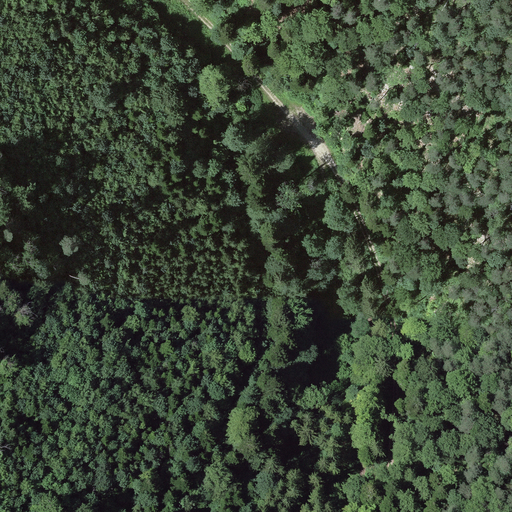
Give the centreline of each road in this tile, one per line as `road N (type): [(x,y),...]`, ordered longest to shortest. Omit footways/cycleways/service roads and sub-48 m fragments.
road 1 (track): [(181,0),(321,147),(370,244),(395,322),(390,511)]
road 2 (track): [(220,41),(222,124),(251,235),(254,316),(201,511)]
road 3 (track): [(321,147),(370,317),(371,401),(357,511)]
